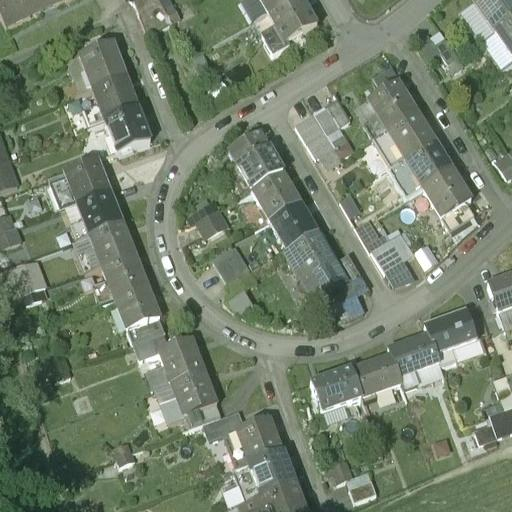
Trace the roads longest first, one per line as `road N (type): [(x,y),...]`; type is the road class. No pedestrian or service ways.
road 1 (residential): [(270,105),(390,310)]
road 2 (residential): [(191,158),(165,217),(165,250),(197,303),(224,324),(261,336)]
road 3 (residential): [(393,21),(506,220)]
road 4 (track): [(61,511),(0,311)]
road 5 (residential): [(261,336),(271,387),(322,511)]
road 6 (residential): [(191,158),(164,120),(127,18)]
road 7 (residential): [(390,310),(506,220)]
road 8 (residential): [(261,336),(331,333),(390,310)]
